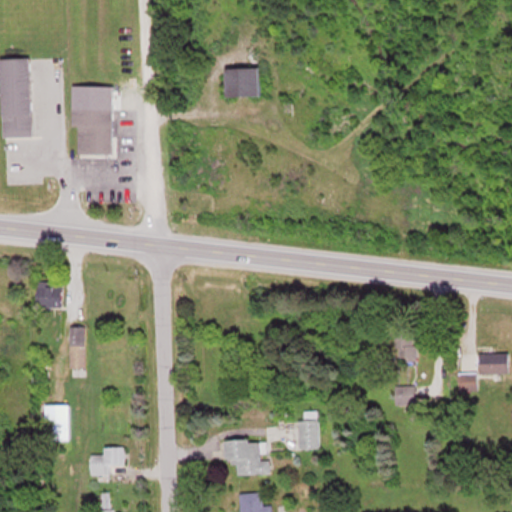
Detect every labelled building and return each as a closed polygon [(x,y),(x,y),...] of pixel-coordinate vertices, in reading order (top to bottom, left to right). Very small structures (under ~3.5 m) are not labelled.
[(33,136),(31,57),(2,58),(3,137),(33,136)] [(228,67),(228,95),(261,95),(261,67),(228,67)] [(113,108),(74,108),(74,126),(79,126),(79,155),(113,155),(113,108)] [(64,281),(39,281),(39,306),(64,306),(64,281)] [(85,326),(71,326),(71,371),(85,371),(85,326)] [(511,352),(481,352),(481,372),(511,372),(511,352)] [(396,384),(396,404),(417,404),(417,384),(396,384)] [(46,404),(46,440),(71,440),(71,404),(46,404)] [(299,448),(319,448),(319,418),(299,418),(299,448)] [(240,475),(273,473),(273,459),(268,459),(267,438),(227,440),(228,463),(239,462),(240,475)] [(125,446),(107,446),(107,454),(92,454),(92,473),(109,473),(109,463),(125,463),(125,446)] [(242,493),(242,511),(273,511),(274,505),(265,505),(264,491),(242,493)] [(112,511),(111,492),(103,493),(104,511),(112,511)]
